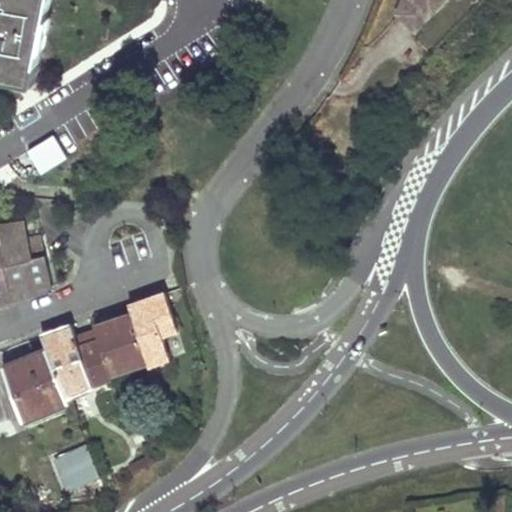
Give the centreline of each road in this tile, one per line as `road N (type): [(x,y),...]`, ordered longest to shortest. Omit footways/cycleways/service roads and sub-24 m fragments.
road 1 (secondary): [(413,234),(349,352),(304,408),(241,466),(169,511)]
road 2 (residential): [(350,0),(327,51),(219,196),(206,250),(213,295)]
road 3 (residential): [(429,174),(318,319),(274,327),(213,295)]
road 4 (secondary): [(257,511),(337,475),(511,436)]
road 5 (residential): [(206,0),(177,39),(0,148)]
road 6 (residential): [(213,295),(226,371),(219,418),(154,511)]
road 7 (secondary): [(413,234),(419,302),(433,339),(458,377),(511,414)]
road 8 (residential): [(129,287),(153,278),(167,255),(162,230),(142,213),(116,212),(96,229),(91,255),(104,278)]
road 9 (secondary): [(511,75),(462,125),(429,174)]
